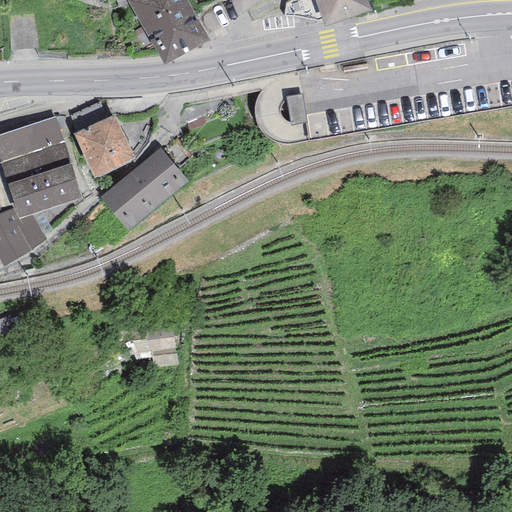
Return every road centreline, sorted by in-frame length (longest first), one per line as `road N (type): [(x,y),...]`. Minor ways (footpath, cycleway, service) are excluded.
road 1 (secondary): [(511,14),(404,27),(183,74)]
road 2 (secondary): [(0,82),(183,74)]
